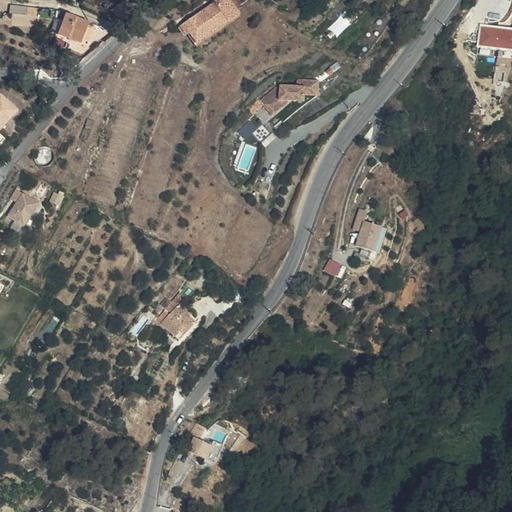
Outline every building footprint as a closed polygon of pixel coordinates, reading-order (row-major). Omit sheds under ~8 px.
[(142,11),(133,0),(127,0),(117,8),(128,21),(142,11)] [(242,0),(216,0),(180,26),(186,34),(194,45),(236,15),(233,11),(244,2),(242,0)] [(91,46),(98,27),(76,18),(68,37),(91,46)] [(186,34),(180,26),(175,30),(180,38),(186,34)] [(511,27),(480,26),(479,47),(511,48),(511,27)] [(158,127),(127,222),(148,230),(200,74),(178,67),(158,127)] [(253,104),(262,116),(272,109),(270,106),(275,102),(280,103),(294,104),(295,98),(308,99),(310,87),(288,84),(287,90),(270,88),(269,87),(264,91),(267,94),(253,104)] [(267,94),(264,91),(251,101),(253,104),(267,94)] [(0,131),(19,108),(1,93),(0,94),(0,131)] [(239,130),(245,138),(257,129),(251,121),(239,130)] [(24,194),(18,190),(4,211),(9,215),(24,194)] [(40,205),(24,194),(9,215),(26,226),(40,205)] [(358,218),(350,215),(343,235),(351,238),(347,251),(363,257),(372,233),(355,227),(358,218)] [(377,234),(372,233),(363,257),(368,259),(377,234)] [(337,276),(343,265),(331,258),(325,269),(337,276)] [(179,340),(196,322),(188,314),(189,313),(182,306),(184,304),(180,301),(170,313),(163,321),(161,323),(179,340)] [(170,313),(164,308),(157,316),(163,321),(170,313)] [(198,422),(192,433),(202,438),(207,428),(198,422)] [(196,437),(190,451),(207,458),(213,445),(196,437)]
